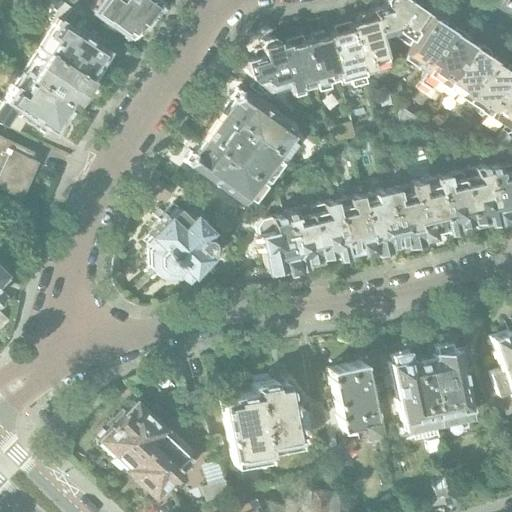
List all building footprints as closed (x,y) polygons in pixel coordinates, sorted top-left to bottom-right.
[(36,45),(85,78),(104,50),(72,29),(73,27),(67,23),(75,12),(59,0),(48,0),(54,10),(51,22),(36,45)] [(59,0),(75,12),(91,23),(95,17),(102,22),(104,20),(125,36),(135,22),(139,25),(155,3),(150,0),(59,0)] [(391,36),(408,47),(419,30),(417,28),(426,15),(427,14),(406,0),(382,0),(384,4),(383,5),(368,9),(369,11),(376,36),(378,35),(395,30),(391,36)] [(347,23),(364,82),(369,80),(366,73),(369,72),(368,67),(381,64),(384,63),(383,54),(378,35),(376,36),(369,11),(357,14),(354,19),(355,21),(347,23)] [(423,72),(449,31),(443,26),(443,25),(442,20),(434,15),(429,16),(419,30),(408,47),(402,58),(423,72)] [(362,82),(364,82),(347,23),(347,21),(330,26),(332,31),(324,33),(337,80),(338,79),(339,83),(347,81),(349,87),(362,83),(362,82)] [(438,93),(443,86),(470,45),(463,41),(466,36),(452,27),(449,31),(423,72),(417,81),(429,89),(431,87),(438,93)] [(314,86),(337,80),(324,33),(319,30),(311,32),(308,37),(308,38),(301,41),(314,86)] [(289,94),(314,86),(301,41),(299,35),(282,40),(283,43),(276,45),(286,84),(289,94)] [(286,84),(276,45),(275,40),(270,37),(261,40),(258,45),(259,47),(253,49),(251,53),(252,57),(242,60),(247,76),(251,80),(247,86),(254,92),(255,92),(257,93),(286,84)] [(464,101),(490,59),(484,55),(485,53),(483,48),(476,43),(470,44),(470,45),(443,86),(444,87),(445,86),(455,93),(455,94),(464,101)] [(68,104),(85,78),(36,45),(18,72),(68,104)] [(486,114),(510,74),(504,70),(507,65),(492,56),(490,59),(464,101),(475,108),(485,115),(486,114)] [(511,71),(511,72),(510,74),(486,114),(506,128),(508,125),(511,118),(511,71)] [(68,104),(18,72),(0,99),(0,100),(1,101),(0,102),(0,123),(17,132),(24,121),(35,129),(38,124),(50,132),(68,104)] [(400,90),(398,79),(388,81),(391,92),(400,90)] [(221,113),(280,156),(290,141),(283,137),(290,128),(236,89),(229,99),(230,100),(221,113)] [(421,121),(400,107),(396,113),(398,127),(414,130),(421,121)] [(280,156),(221,113),(201,140),(260,183),(261,182),(269,189),(276,184),(266,175),(280,156)] [(431,129),(436,122),(426,115),(421,122),(431,129)] [(342,138),(339,126),(327,129),(330,141),(342,138)] [(457,132),(447,126),(441,136),(454,137),(457,132)] [(502,148),(509,137),(499,131),(490,144),(502,148)] [(383,146),(380,132),(370,134),(374,148),(383,146)] [(0,137),(0,188),(10,194),(19,198),(31,173),(30,172),(35,162),(28,158),(31,152),(0,137)] [(260,183),(201,140),(192,153),(190,152),(183,162),(237,201),(243,193),(250,198),(260,183)] [(484,168),(496,220),(496,221),(506,219),(511,217),(511,166),(511,165),(493,168),(493,166),(484,168)] [(479,166),(459,171),(471,226),(496,220),(484,168),(480,169),(479,166)] [(471,226),(459,171),(433,177),(445,232),(471,226)] [(420,238),(445,232),(433,177),(408,183),(420,238)] [(420,238),(408,183),(405,183),(406,187),(383,192),(395,244),(404,242),(404,243),(407,245),(417,243),(419,239),(419,238),(420,238)] [(386,246),(395,244),(383,192),(356,198),(369,249),(371,249),(371,250),(374,252),(384,250),(386,247),(386,246)] [(344,255),(369,249),(356,198),(355,195),(331,200),(344,255)] [(319,261),(306,206),(290,209),(288,198),(279,200),(281,212),(294,267),(319,261)] [(344,255),(331,200),(306,206),(319,261),(344,255)] [(216,246),(208,239),(206,237),(202,237),(208,231),(189,212),(185,216),(176,207),(166,217),(165,215),(147,234),(159,246),(154,252),(155,259),(147,267),(158,277),(165,269),(171,269),(176,263),(189,275),(216,246)] [(294,267),(281,212),(280,212),(281,214),(267,218),(267,223),(253,226),(255,235),(252,241),(255,253),(260,258),(264,271),(265,271),(269,274),(283,271),(294,268),(294,267)] [(511,329),(506,331),(506,330),(488,337),(498,368),(486,372),(494,395),(505,391),(506,393),(510,392),(511,397),(511,396),(511,329)] [(421,359),(436,423),(468,416),(467,412),(465,404),(467,404),(453,349),(450,350),(448,342),(432,345),(434,353),(430,354),(431,356),(421,359)] [(404,430),(436,423),(421,359),(410,361),(410,358),(406,359),(404,351),(389,354),(391,362),(387,363),(401,420),(404,430)] [(321,409),(325,433),(327,443),(332,466),(346,463),(342,443),(335,445),(333,432),(337,431),(336,428),(353,425),(354,423),(368,420),(369,418),(378,416),(371,385),(362,387),(361,380),(367,379),(365,372),(362,373),(359,361),(325,368),(326,374),(325,375),(326,382),(327,381),(333,407),(321,409)] [(254,392),(265,453),(296,447),(295,440),(305,438),(303,428),(312,426),(309,413),(300,415),(299,407),(289,408),(284,382),(283,382),(274,384),(273,380),(250,384),(251,392),(254,392)] [(195,392),(202,415),(214,412),(208,388),(195,392)] [(189,419),(202,415),(195,392),(183,395),(189,419)] [(265,453),(254,392),(251,392),(229,396),(229,400),(220,402),(219,402),(232,467),(266,460),(265,453)] [(124,469),(161,428),(133,402),(123,413),(120,411),(112,419),(113,420),(107,425),(109,427),(98,439),(113,453),(110,456),(124,469)] [(325,433),(321,409),(320,403),(308,405),(309,413),(312,426),(313,426),(314,436),(325,433)] [(510,432),(506,420),(493,425),(497,436),(510,432)] [(161,428),(124,469),(153,496),(168,477),(171,477),(178,469),(175,467),(185,456),(171,443),(173,440),(161,428)] [(221,443),(218,434),(210,437),(213,446),(221,443)] [(443,465),(440,450),(433,452),(436,466),(443,465)] [(449,494),(444,470),(429,473),(434,497),(449,494)] [(225,493),(220,480),(200,488),(205,501),(225,493)] [(323,511),(324,491),(310,491),(309,511),(323,511)]
